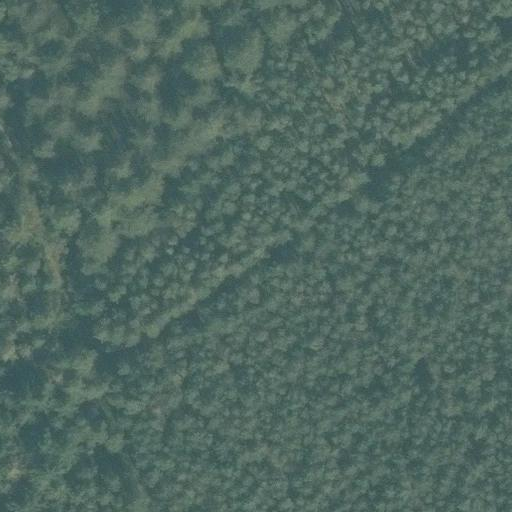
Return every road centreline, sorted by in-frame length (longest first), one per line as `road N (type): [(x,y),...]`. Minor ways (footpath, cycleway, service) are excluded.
road 1 (track): [(511,49),(74,371),(126,511)]
road 2 (track): [(0,181),(74,371)]
